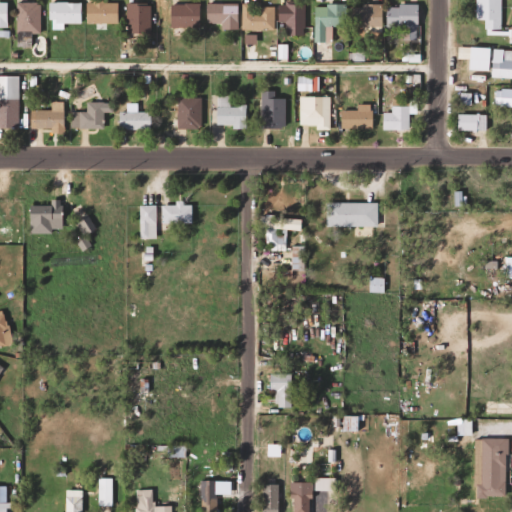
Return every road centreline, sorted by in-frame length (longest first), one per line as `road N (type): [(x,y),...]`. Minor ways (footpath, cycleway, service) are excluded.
road 1 (residential): [(0,159),(511,161)]
road 2 (residential): [(239,511),(248,161)]
road 3 (residential): [(434,161),(434,0)]
